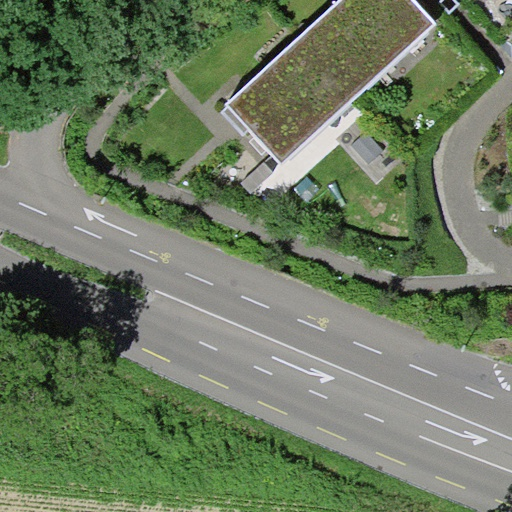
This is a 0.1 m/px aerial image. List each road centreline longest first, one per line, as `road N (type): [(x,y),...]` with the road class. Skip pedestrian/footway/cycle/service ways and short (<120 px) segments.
road 1 (residential): [(191,304),(44,190),(34,114),(161,0)]
road 2 (secondary): [(191,304),(511,433)]
road 3 (secondary): [(0,229),(191,304)]
